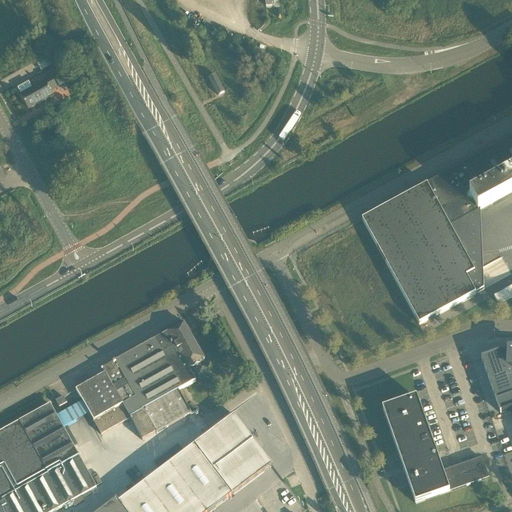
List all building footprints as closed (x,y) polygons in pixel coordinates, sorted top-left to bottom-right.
[(64,67),(57,71),(60,76),(67,72),(64,67)] [(209,79),(212,85),(218,96),(224,93),(215,75),(209,79)] [(17,88),(21,95),(20,95),(28,109),(53,96),(50,92),(57,88),(51,76),(43,80),(44,82),(32,89),(28,82),(17,88)] [(62,77),(56,80),(59,87),(66,83),(62,77)] [(511,137),(427,184),(362,220),(419,325),(475,294),(466,277),(475,273),(450,226),(477,212),(511,192),(511,137)] [(183,324),(181,320),(160,332),(162,336),(100,370),(102,375),(75,390),(82,402),(87,411),(100,435),(130,419),(136,430),(136,429),(138,432),(142,441),(156,433),(156,434),(191,415),(185,404),(179,392),(182,390),(195,383),(196,383),(191,375),(195,373),(192,368),(204,361),(184,324),(183,324)] [(511,353),(499,353),(481,359),(500,414),(511,409),(511,353)] [(63,397),(56,402),(59,408),(67,404),(63,397)] [(482,459),(442,472),(438,461),(436,461),(434,455),(436,455),(416,399),(383,410),(403,466),(404,466),(406,472),(405,472),(416,504),(489,478),(482,459)] [(0,511),(54,511),(97,489),(50,405),(0,433),(0,511)] [(208,511),(276,462),(238,411),(117,501),(101,511),(208,511)]
